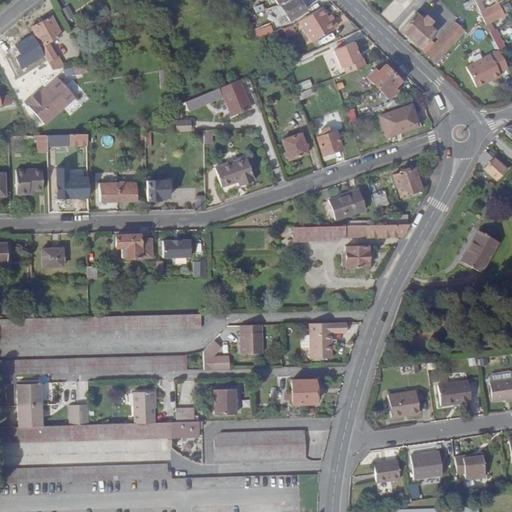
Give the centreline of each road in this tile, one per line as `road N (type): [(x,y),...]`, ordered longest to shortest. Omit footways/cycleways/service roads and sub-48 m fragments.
road 1 (residential): [(447,139),(208,219),(0,223)]
road 2 (tertiary): [(340,445),(380,316),(450,184),(460,148)]
road 3 (residential): [(511,418),(340,445)]
road 4 (tertiary): [(346,0),(435,85),(454,120)]
